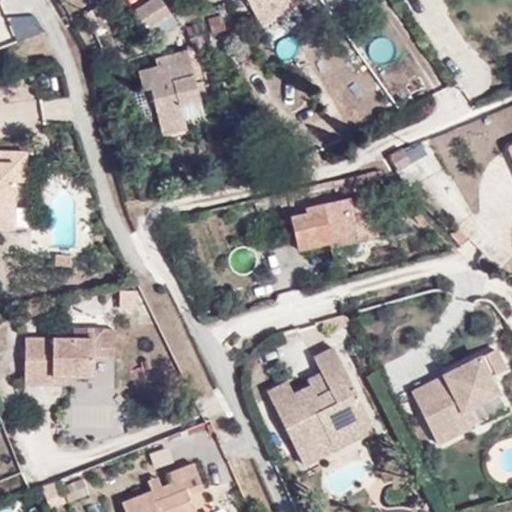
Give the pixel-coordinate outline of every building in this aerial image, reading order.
[(140,34),(170,13),(160,0),(151,0),(129,16),(140,34)] [(291,0),(294,4),(302,0),(247,0),(257,18),(290,0),(291,0)] [(260,23),(294,4),(291,0),(290,0),(257,18),(260,23)] [(43,29),(35,15),(7,17),(16,39),(43,29)] [(142,90),(150,88),(158,124),(183,119),(180,104),(199,100),(187,50),(164,55),(165,58),(166,65),(157,67),(138,72),(142,90)] [(157,67),(166,65),(165,58),(155,60),(157,67)] [(160,134),(186,128),(183,119),(158,124),(160,134)] [(0,226),(9,227),(11,180),(12,151),(0,150),(0,226)] [(400,170),(410,163),(403,150),(389,155),(400,170)] [(21,180),(23,151),(12,151),(11,180),(21,180)] [(30,180),(31,152),(23,151),(21,180),(30,180)] [(290,217),(296,247),(324,242),(354,235),(356,241),(377,236),(368,199),(349,204),(348,199),(304,208),(305,214),(290,217)] [(459,246),(467,238),(457,228),(449,236),(459,246)] [(356,241),(354,235),(324,242),(329,262),(359,255),(356,241)] [(72,269),(72,259),(56,259),(56,269),(72,269)] [(40,305),(28,309),(30,317),(43,313),(40,305)] [(82,338),(95,338),(95,357),(107,357),(107,329),(82,328),(82,338)] [(71,375),(95,376),(95,357),(95,338),(82,338),(29,338),(29,383),(71,384),(71,375)] [(465,417),(457,402),(494,384),(486,367),(500,360),(490,340),(407,383),(415,399),(409,402),(427,437),(465,417)] [(286,390),(268,398),(298,458),(326,444),(329,449),(352,438),(356,444),(375,434),(336,355),(317,364),(324,379),(332,396),(315,404),(310,394),(293,402),(286,390)] [(324,379),(307,389),(310,394),(315,404),(332,396),(324,379)] [(465,417),(502,398),(494,384),(457,402),(465,417)] [(298,458),(303,469),(356,444),(352,438),(329,449),(326,444),(298,458)] [(195,511),(189,494),(202,489),(193,464),(168,474),(170,483),(161,487),(152,490),(120,503),(124,511),(195,511)] [(157,478),(148,482),(152,490),(161,487),(157,478)] [(66,489),(72,504),(87,498),(80,482),(66,489)]
